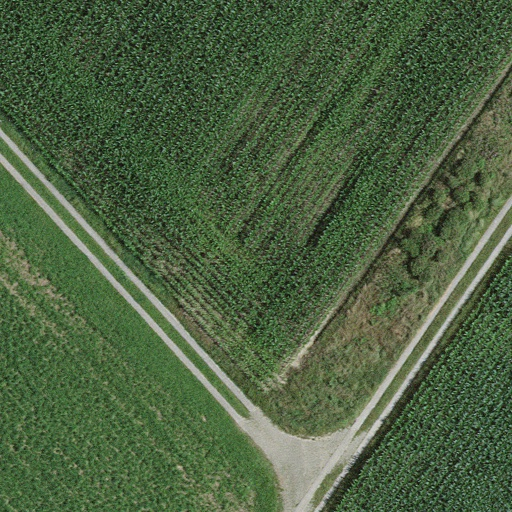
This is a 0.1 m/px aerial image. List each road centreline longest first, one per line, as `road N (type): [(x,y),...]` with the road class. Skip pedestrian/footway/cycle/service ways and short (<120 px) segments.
road 1 (track): [(0,144),(323,500)]
road 2 (track): [(511,224),(315,511)]
